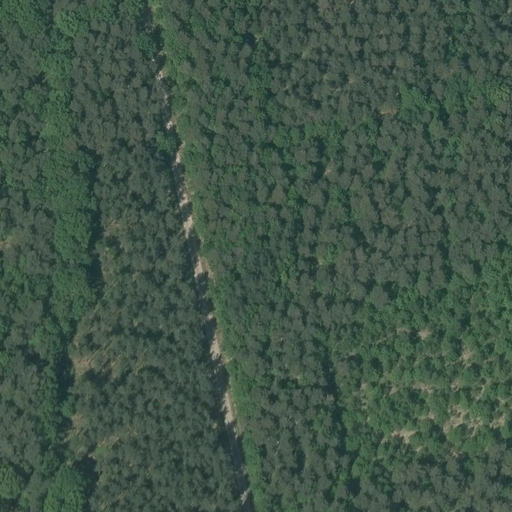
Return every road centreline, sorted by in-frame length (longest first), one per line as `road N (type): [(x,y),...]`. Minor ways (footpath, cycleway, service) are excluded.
road 1 (track): [(144,0),(249,511)]
road 2 (track): [(469,97),(285,153)]
road 3 (track): [(247,47),(408,0)]
road 4 (track): [(285,153),(273,155),(247,47)]
